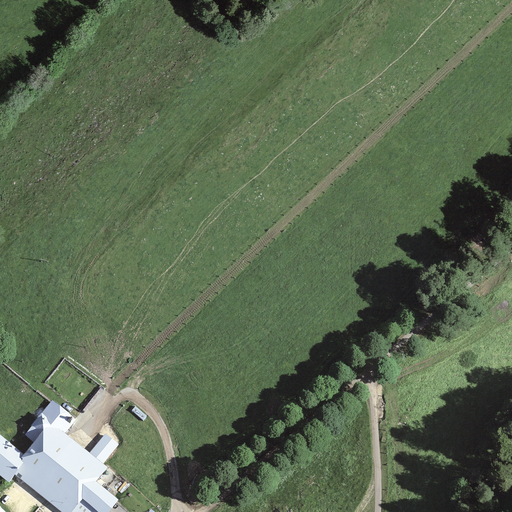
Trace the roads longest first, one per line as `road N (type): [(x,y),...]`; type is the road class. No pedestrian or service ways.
road 1 (track): [(511,246),(203,511)]
road 2 (track): [(177,511),(165,438),(145,401),(123,393),(93,431)]
road 3 (track): [(376,364),(377,511)]
